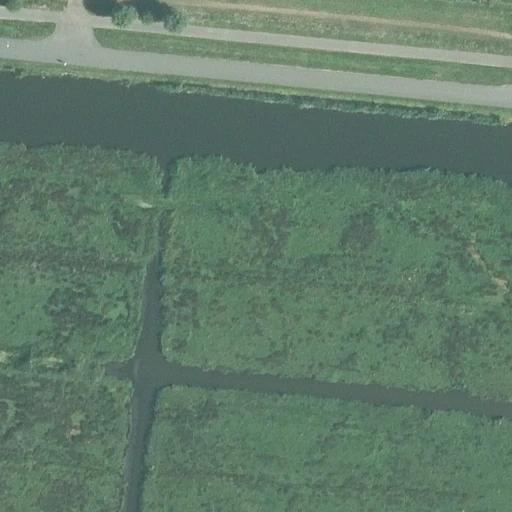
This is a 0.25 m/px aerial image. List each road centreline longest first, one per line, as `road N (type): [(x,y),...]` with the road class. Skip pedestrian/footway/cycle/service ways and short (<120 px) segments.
road 1 (unclassified): [(511,97),(0,45)]
road 2 (unknown): [(150,0),(511,39)]
